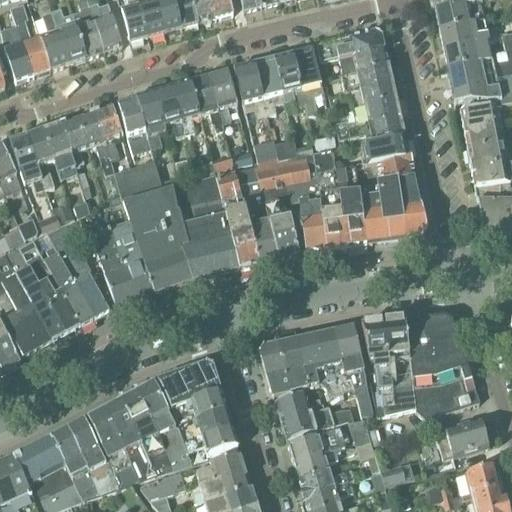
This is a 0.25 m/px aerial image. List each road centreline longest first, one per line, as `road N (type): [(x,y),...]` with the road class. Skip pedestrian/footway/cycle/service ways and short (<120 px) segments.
road 1 (residential): [(0,111),(28,117),(402,5)]
road 2 (residential): [(459,279),(402,5)]
road 3 (tertiary): [(459,279),(343,292),(218,323)]
road 4 (tertiary): [(218,323),(128,355),(0,420)]
road 5 (residential): [(278,511),(218,323)]
road 6 (residential): [(511,435),(459,279)]
